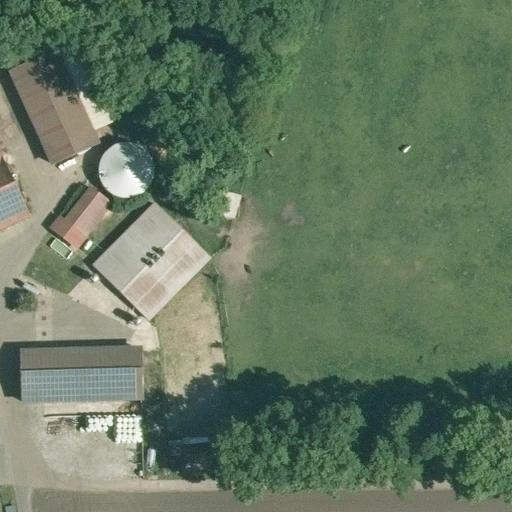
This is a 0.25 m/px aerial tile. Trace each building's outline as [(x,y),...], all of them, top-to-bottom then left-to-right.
[(0,43),(0,48),(38,136),(82,117),(42,25),(0,43)] [(123,119),(118,117),(113,117),(107,118),(102,120),(99,122),(96,124),(93,127),(91,131),(89,135),(88,138),(87,141),(87,145),(87,149),(88,152),(89,154),(91,160),(95,164),(98,167),(102,169),(106,171),(112,172),(115,172),(120,172),(124,171),(127,169),(130,167),(133,165),(135,163),(138,159),(140,155),(141,153),(142,149),(142,147),(142,144),(142,140),(141,137),(140,133),(138,130),(134,126),(130,122),(126,120),(123,119)] [(0,197),(17,190),(0,153),(0,197)] [(48,194),(43,190),(36,200),(61,220),(68,210),(96,175),(75,159),(48,194)] [(140,177),(78,239),(132,292),(194,231),(140,177)] [(216,216),(234,220),(240,197),(222,192),(216,216)] [(130,317),(3,321),(5,376),(132,372),(130,317)] [(3,496),(3,511),(12,511),(12,495),(3,496)]
